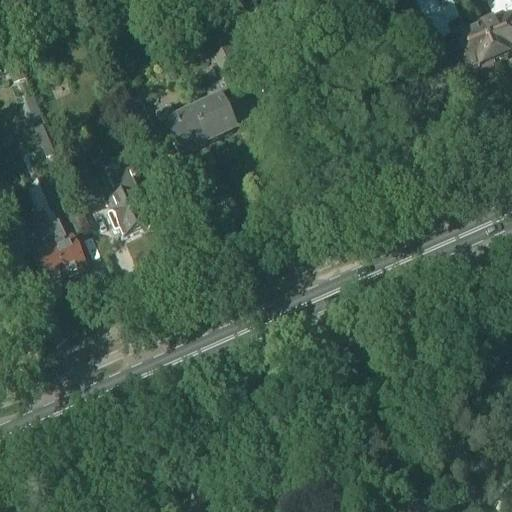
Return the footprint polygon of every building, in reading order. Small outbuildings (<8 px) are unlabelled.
[(412,0),(433,47),(450,40),(451,42),(449,43),(463,75),(475,70),(476,73),(492,67),(490,63),(492,62),(478,31),(464,38),(449,4),(438,9),(433,0),(412,0)] [(511,52),(511,33),(505,18),(511,15),(511,0),(502,0),(494,22),(495,24),(478,31),(492,62),(495,61),(498,63),(504,60),(506,57),(508,55),(508,54),(511,52)] [(241,78),(230,53),(229,51),(210,60),(222,86),(227,96),(228,96),(228,97),(245,89),(241,78)] [(8,76),(13,88),(25,83),(20,71),(8,76)] [(127,106),(140,136),(151,131),(138,101),(127,106)] [(208,112),(192,119),(206,150),(233,137),(217,101),(206,106),(208,112)] [(206,150),(192,119),(175,127),(168,113),(154,119),(159,130),(162,129),(178,163),(206,150)] [(33,133),(44,162),(54,158),(42,129),(33,133)] [(78,167),(69,145),(59,149),(84,206),(95,201),(80,166),(78,167)] [(148,233),(132,200),(140,196),(131,173),(108,182),(114,196),(102,201),(110,218),(107,219),(107,221),(106,222),(113,239),(118,236),(122,245),(148,233)] [(0,205),(0,234),(0,235),(17,227),(7,203),(0,205)] [(42,216),(34,220),(63,284),(84,275),(70,243),(65,246),(57,226),(49,230),(42,216)] [(28,222),(34,236),(26,240),(34,259),(29,262),(43,293),(63,284),(34,220),(28,222)] [(232,511),(226,497),(204,507),(202,503),(181,511),(232,511)]
